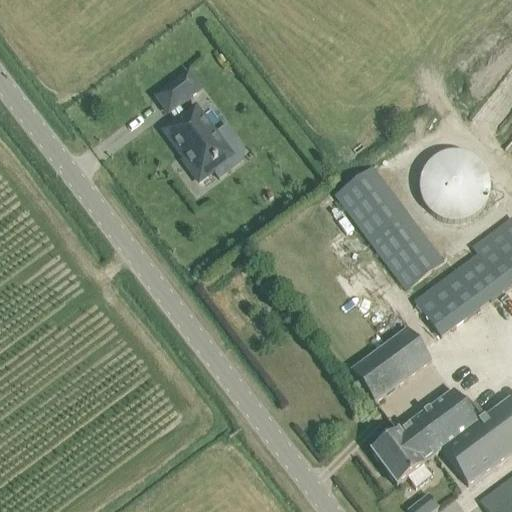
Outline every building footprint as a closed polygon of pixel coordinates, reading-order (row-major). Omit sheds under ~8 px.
[(176,123),(165,131),(186,160),(182,162),(198,184),(212,174),(209,170),(229,155),(195,109),(184,117),(178,108),(200,91),(188,75),(156,99),(168,115),(169,114),(176,123)] [(422,207),(431,216),(442,222),(454,223),(466,221),(477,215),(485,205),(489,193),(489,181),(485,169),(477,160),(467,153),(455,150),(444,151),(433,156),(424,164),(419,173),(416,185),(417,196),(422,207)] [(333,198),(404,292),(448,260),(377,165),(333,198)] [(511,230),(413,303),(440,340),(511,287),(511,230)] [(350,374),(374,406),(431,364),(407,331),(350,374)] [(452,393),(370,454),(396,488),(407,480),(415,491),(431,479),(422,467),(441,453),(467,488),(511,454),(511,405),(509,402),(477,426),(452,393)] [(511,511),(511,480),(479,505),(485,511),(511,511)] [(427,497),(409,511),(436,511),(438,511),(427,497)]
